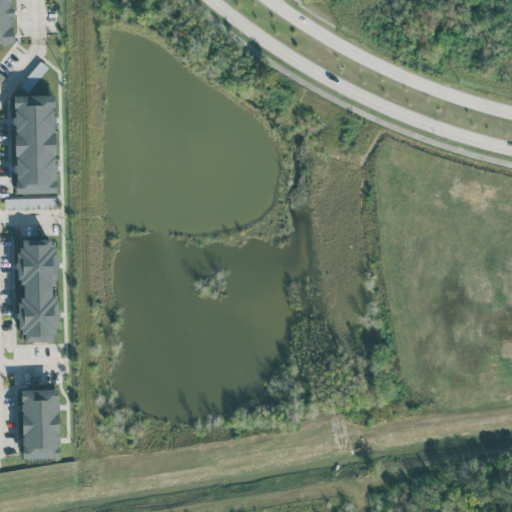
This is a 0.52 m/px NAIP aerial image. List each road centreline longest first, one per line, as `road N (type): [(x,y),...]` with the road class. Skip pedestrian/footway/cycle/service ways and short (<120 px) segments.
road 1 (track): [(81,5),(87,489)]
road 2 (secondary): [(211,0),(280,53),(355,95),(511,148)]
road 3 (secondary): [(511,110),(370,61),(271,0)]
